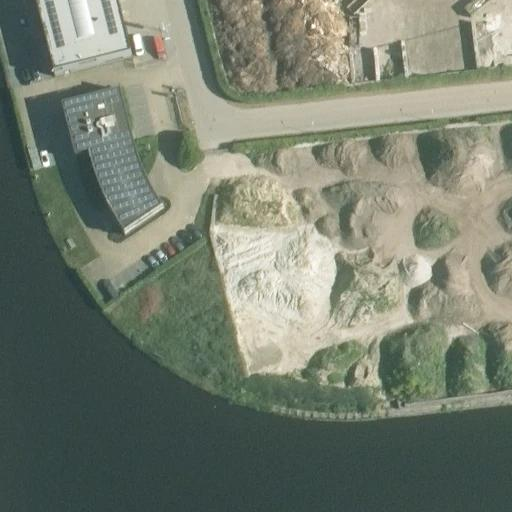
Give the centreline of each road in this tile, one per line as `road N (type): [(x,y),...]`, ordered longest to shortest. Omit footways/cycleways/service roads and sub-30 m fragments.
road 1 (unclassified): [(176,0),(208,128),(511,96)]
road 2 (unknown): [(485,0),(367,38),(339,39),(318,31),(295,0)]
